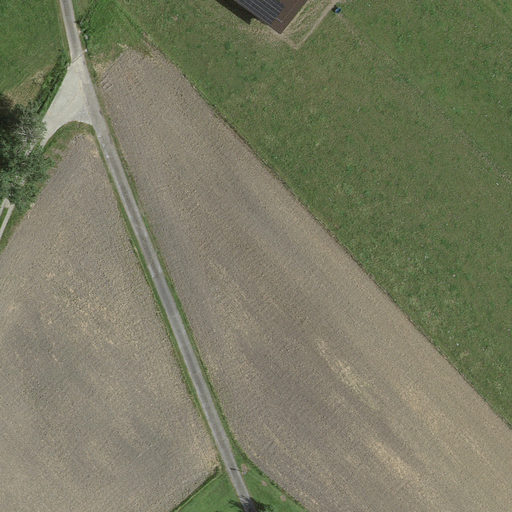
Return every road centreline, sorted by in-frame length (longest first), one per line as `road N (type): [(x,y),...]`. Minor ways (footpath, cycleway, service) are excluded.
road 1 (track): [(251,511),(84,88)]
road 2 (track): [(0,223),(49,123),(84,88)]
